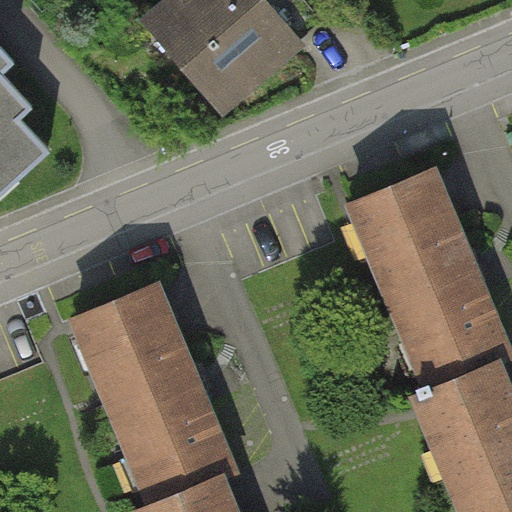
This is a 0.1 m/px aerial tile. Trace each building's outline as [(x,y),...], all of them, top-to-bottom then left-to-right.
[(16,0),(0,0),(0,193),(5,200),(64,147),(34,113),(46,102),(17,70),(29,60),(11,40),(34,19),(16,0)] [(180,0),(154,24),(233,111),(311,40),(274,0),(180,0)] [(445,172),(351,209),(424,392),(506,359),(511,356),(511,339),(481,261),(445,172)] [(166,289),(72,326),(145,508),(227,476),(239,471),(202,377),(166,289)] [(511,511),(511,374),(506,359),(424,392),(408,398),(453,511),(511,511)] [(241,511),(227,476),(145,508),(135,511),(241,511)]
